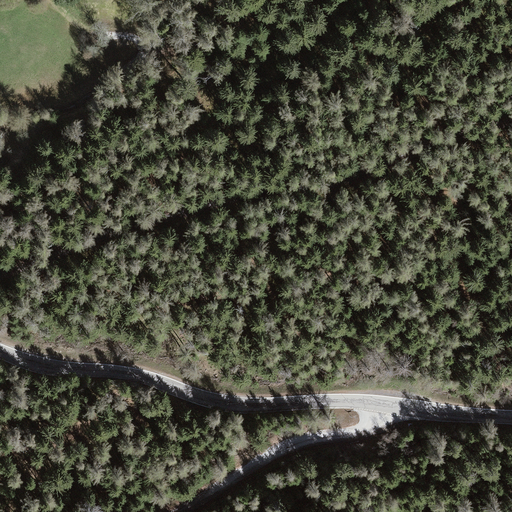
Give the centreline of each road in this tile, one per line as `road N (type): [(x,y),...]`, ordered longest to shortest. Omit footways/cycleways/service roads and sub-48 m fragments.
road 1 (track): [(511,129),(297,197),(172,216),(0,282)]
road 2 (tertiary): [(0,350),(44,366),(127,373),(218,402),(347,400),(511,417)]
road 3 (track): [(178,511),(278,448),(363,436),(384,420),(387,404)]
road 4 (track): [(149,0),(91,110),(1,107)]
